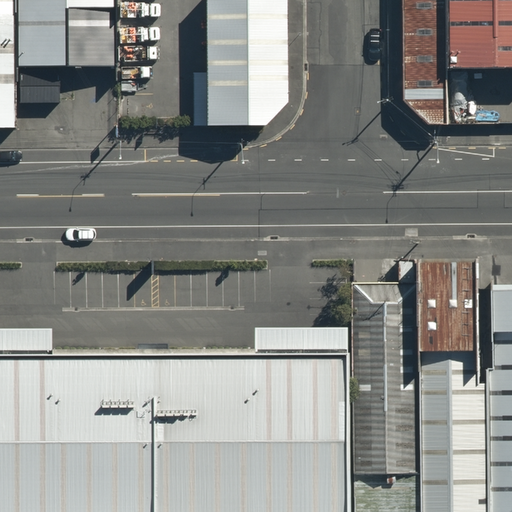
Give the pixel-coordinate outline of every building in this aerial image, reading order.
[(0,0),(0,129),(15,129),(15,77),(14,0),(0,0)] [(116,0),(14,0),(15,77),(117,77),(116,0)] [(267,131),(290,103),(289,0),(270,0),(207,1),(208,132),(267,131)] [(448,127),(449,72),(449,0),(404,0),(407,104),(432,126),(448,127)] [(511,0),(449,0),(449,72),(511,71),(511,0)] [(421,511),(487,511),(488,292),(488,266),(422,266),(422,290),(421,511)] [(353,511),(421,511),(422,290),(354,290),(353,511)] [(487,511),(511,511),(511,291),(488,292),(487,511)] [(0,511),(348,511),(348,349),(0,349),(0,511)]
